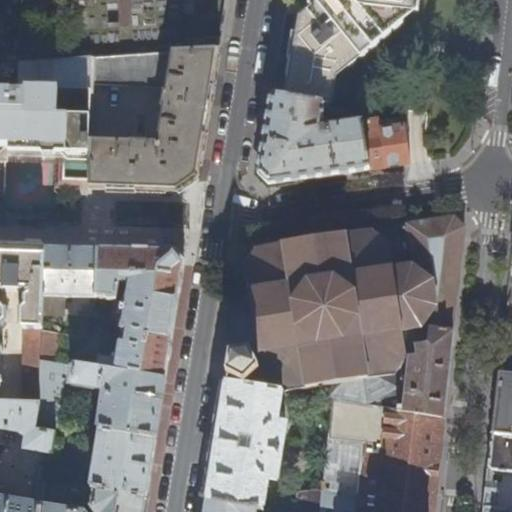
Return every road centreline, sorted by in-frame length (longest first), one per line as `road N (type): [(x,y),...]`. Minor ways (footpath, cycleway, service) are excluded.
road 1 (residential): [(171,511),(214,220)]
road 2 (residential): [(214,220),(494,183)]
road 3 (unclassified): [(214,220),(255,0)]
road 4 (residential): [(471,379),(494,183)]
road 5 (residential): [(494,183),(511,30)]
